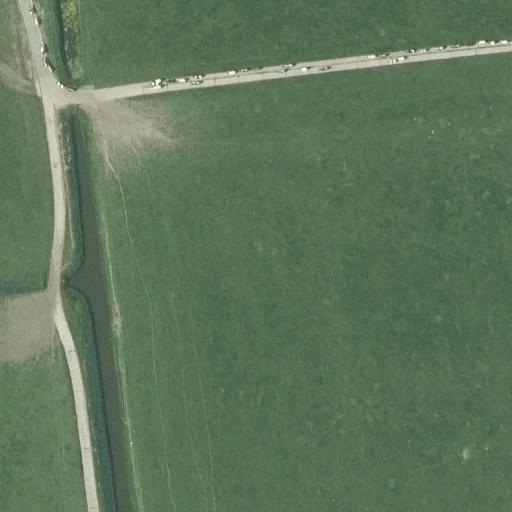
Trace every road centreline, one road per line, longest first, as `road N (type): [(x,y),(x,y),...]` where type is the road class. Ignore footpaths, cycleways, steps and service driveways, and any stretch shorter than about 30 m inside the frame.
road 1 (track): [(93,511),(77,381),(54,298),(57,181),(34,0)]
road 2 (track): [(511,47),(48,100)]
